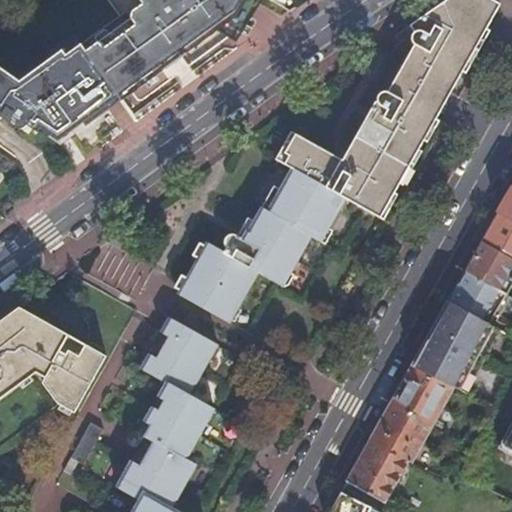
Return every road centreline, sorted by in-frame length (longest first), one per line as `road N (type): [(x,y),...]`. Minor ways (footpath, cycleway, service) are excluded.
road 1 (residential): [(511,114),(292,511)]
road 2 (residential): [(368,0),(0,260)]
